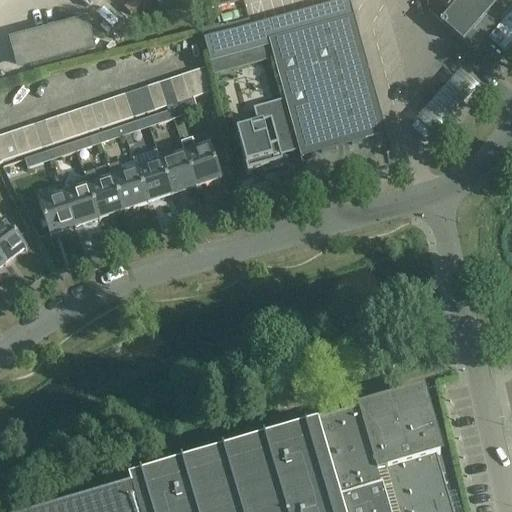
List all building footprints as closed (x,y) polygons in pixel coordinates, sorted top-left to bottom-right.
[(493,70),(505,57),(511,48),(511,0),(442,0),(454,10),(441,24),(493,70)] [(284,102),(296,146),(300,160),(315,156),(343,148),(370,141),(386,137),(349,2),(333,6),(263,25),(269,48),(284,102)] [(85,52),(79,28),(78,27),(77,26),(77,25),(76,25),(74,25),(22,39),(21,40),(20,40),(19,41),(19,42),(19,43),(19,44),(26,68),(26,69),(27,70),(29,70),(30,70),(82,56),(84,55),(84,54),(85,53),(85,52)] [(210,65),(269,48),(263,25),(203,42),(209,64),(210,64),(210,65)] [(202,97),(212,94),(206,70),(194,74),(202,97)] [(478,88),(459,72),(416,121),(433,137),(478,88)] [(190,101),(194,100),(202,97),(194,74),(182,78),(190,101)] [(182,120),(199,114),(194,100),(190,101),(182,78),(170,82),(177,105),(182,120)] [(177,105),(170,82),(158,86),(166,109),(177,105)] [(166,109),(158,86),(147,90),(155,113),(166,109)] [(137,94),(144,117),(155,113),(147,90),(137,94)] [(144,117),(137,94),(125,98),(133,120),(144,117)] [(114,101),(122,124),(133,120),(125,98),(114,101)] [(111,128),(122,124),(114,101),(103,105),(111,128)] [(278,151),(296,146),(284,102),(253,111),(253,112),(257,111),(261,127),(236,134),(240,149),(247,175),(249,175),(275,168),(275,167),(282,165),(278,151)] [(111,128),(103,105),(90,109),(98,132),(111,128)] [(79,113),(86,136),(98,132),(90,109),(79,113)] [(68,117),(75,140),(86,136),(79,113),(68,117)] [(158,127),(173,122),(170,113),(155,118),(158,127)] [(64,144),(75,140),(68,117),(56,121),(64,144)] [(64,144),(56,121),(46,124),(53,147),(64,144)] [(53,147),(46,124),(34,128),(42,151),(53,147)] [(122,129),(125,138),(140,133),(137,124),(122,129)] [(21,133),(29,156),(42,151),(34,128),(21,133)] [(125,138),(122,129),(107,135),(110,143),(125,138)] [(16,160),(29,156),(21,133),(8,137),(16,160)] [(0,159),(3,164),(16,160),(8,137),(0,139),(0,159)] [(74,146),(77,155),(92,149),(89,141),(74,146)] [(185,156),(197,190),(221,182),(209,148),(195,153),(191,141),(181,145),(185,156)] [(77,155),(74,146),(58,151),(61,160),(77,155)] [(161,164),(173,199),(197,190),(185,156),(161,164)] [(17,175),(43,166),(40,157),(14,166),(17,175)] [(137,173),(148,207),(173,199),(161,164),(137,173)] [(148,207),(137,173),(123,177),(119,166),(109,169),(124,215),(148,207)] [(84,177),(88,189),(100,223),(124,215),(109,169),(84,177)] [(65,197),(76,231),(100,223),(88,189),(65,197)] [(76,231),(65,197),(39,205),(50,240),(76,231)] [(0,259),(6,268),(26,252),(5,223),(0,226),(0,259)] [(451,511),(436,457),(440,456),(439,455),(421,394),(316,425),(342,511),(451,511)] [(131,488),(49,511),(342,511),(316,425),(129,480),(131,488)]
